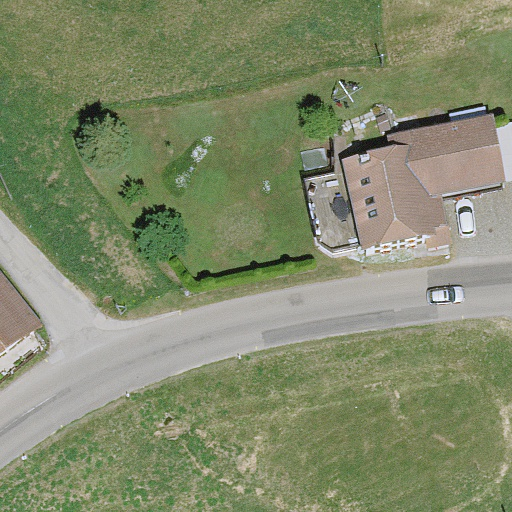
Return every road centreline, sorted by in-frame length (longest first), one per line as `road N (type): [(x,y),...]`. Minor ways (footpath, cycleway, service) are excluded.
road 1 (tertiary): [(111,365),(217,331),(343,305),(511,285)]
road 2 (residential): [(111,365),(0,223)]
road 3 (tertiary): [(0,432),(111,365)]
